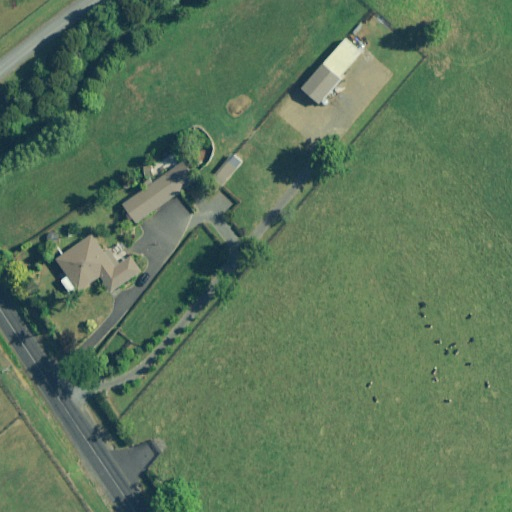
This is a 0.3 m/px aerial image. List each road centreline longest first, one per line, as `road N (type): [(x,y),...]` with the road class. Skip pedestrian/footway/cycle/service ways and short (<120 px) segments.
road 1 (unclassified): [(131,511),(0,317)]
road 2 (unknown): [(44,384),(148,274),(177,218)]
